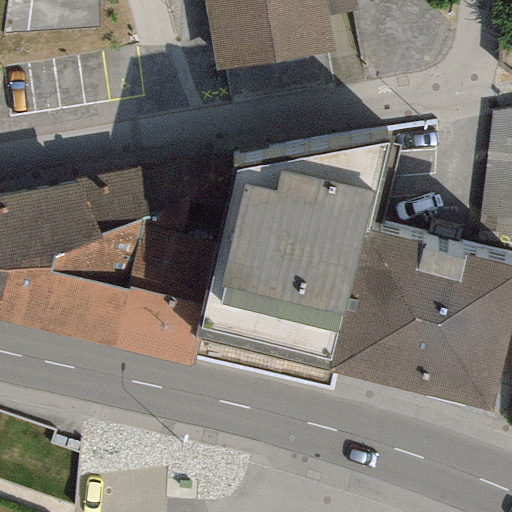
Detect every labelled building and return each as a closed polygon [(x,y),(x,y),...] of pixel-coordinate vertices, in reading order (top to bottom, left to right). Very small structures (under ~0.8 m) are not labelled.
[(316,0),(193,0),(207,72),(326,49),(316,0)] [(511,100),(494,100),(493,142),(511,142),(511,100)] [(228,153),(78,190),(97,241),(140,226),(156,221),(232,179),(228,153)] [(391,157),(230,188),(216,248),(203,318),(194,358),(332,387),(391,157)] [(156,221),(140,226),(139,232),(216,248),(230,188),(232,179),(156,221)] [(78,190),(0,199),(0,272),(6,273),(50,281),(51,265),(99,248),(97,241),(78,190)] [(139,232),(140,226),(97,241),(99,248),(51,265),(50,281),(126,298),(139,232)] [(139,232),(126,298),(203,318),(216,248),(139,232)] [(511,333),(511,283),(368,246),(332,387),(488,427),(511,333)] [(6,273),(0,301),(0,320),(113,350),(126,298),(50,281),(6,273)] [(126,298),(113,350),(191,366),(194,358),(203,318),(126,298)]
